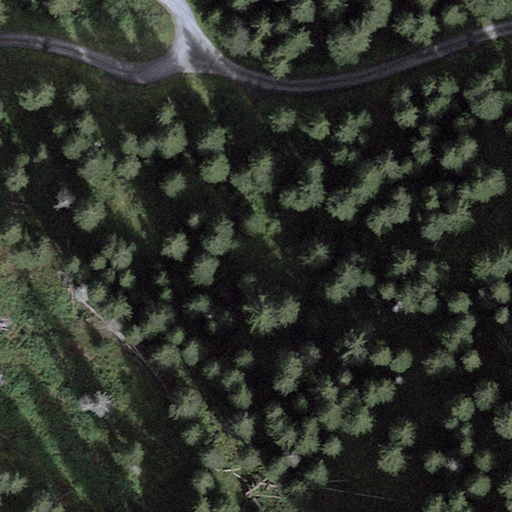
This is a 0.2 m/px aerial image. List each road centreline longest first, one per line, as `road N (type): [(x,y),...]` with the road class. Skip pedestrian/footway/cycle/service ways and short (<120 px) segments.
road 1 (track): [(511,26),(420,60),(315,85),(280,84),(191,53)]
road 2 (track): [(0,39),(159,68),(191,53),(172,0)]
